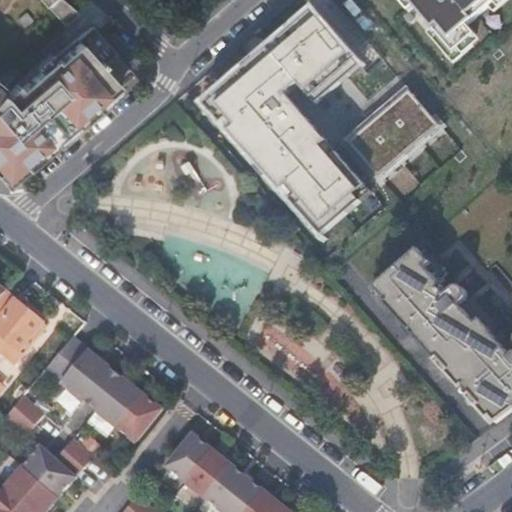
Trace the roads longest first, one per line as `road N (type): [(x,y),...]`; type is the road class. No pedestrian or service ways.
road 1 (residential): [(9,220),(362,511)]
road 2 (residential): [(186,69),(9,220)]
